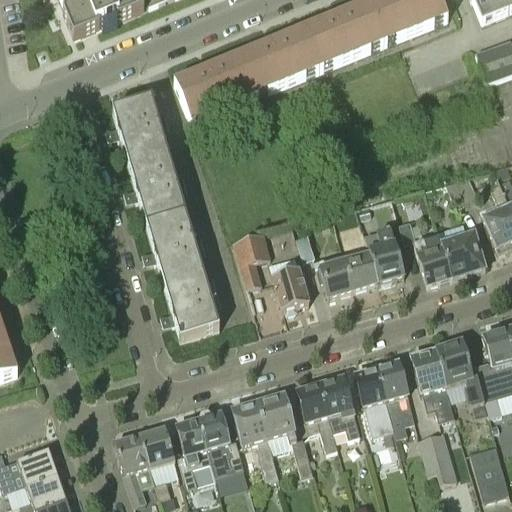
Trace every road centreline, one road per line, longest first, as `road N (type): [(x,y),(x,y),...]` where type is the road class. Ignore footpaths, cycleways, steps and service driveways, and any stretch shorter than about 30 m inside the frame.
road 1 (residential): [(511,291),(157,398)]
road 2 (residential): [(157,398),(66,87)]
road 3 (residential): [(66,87),(284,0)]
road 4 (residential): [(76,422),(0,208)]
